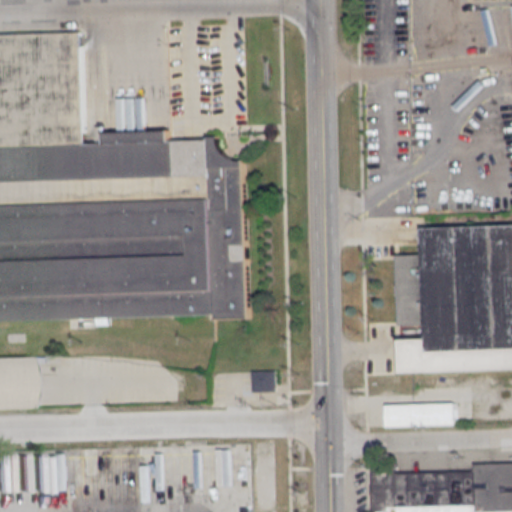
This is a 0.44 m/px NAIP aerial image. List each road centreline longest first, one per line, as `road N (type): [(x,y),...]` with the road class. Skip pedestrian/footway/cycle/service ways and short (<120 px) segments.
road 1 (secondary): [(327,433),(319,0)]
road 2 (tertiary): [(0,430),(284,421),(327,433)]
road 3 (residential): [(327,433),(369,442),(511,437)]
